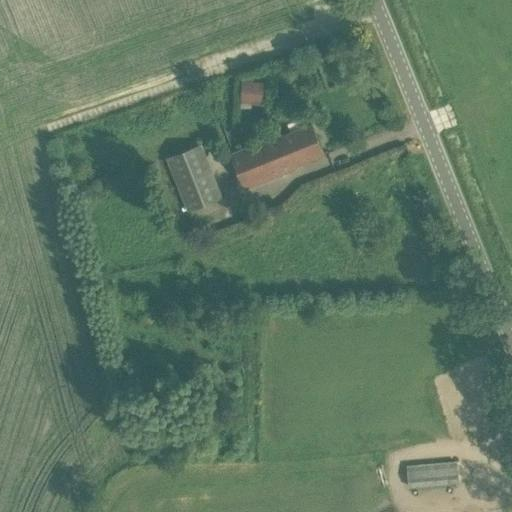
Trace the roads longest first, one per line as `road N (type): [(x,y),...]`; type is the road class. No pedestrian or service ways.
road 1 (track): [(0,141),(376,10)]
road 2 (tertiary): [(511,345),(371,0)]
